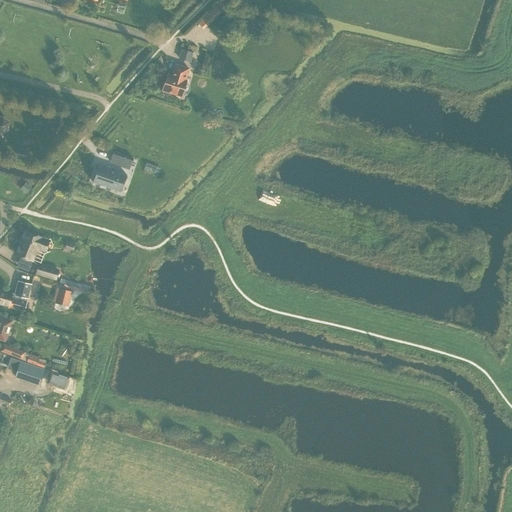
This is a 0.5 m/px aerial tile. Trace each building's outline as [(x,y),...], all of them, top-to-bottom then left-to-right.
[(217,1),(197,22),(203,27),(222,6),(217,1)] [(257,36),(261,19),(248,16),(244,33),(257,36)] [(178,59),(191,62),(194,52),(181,49),(178,59)] [(212,55),(205,53),(201,66),(208,68),(212,55)] [(162,91),(162,93),(163,94),(167,95),(169,95),(169,93),(182,97),(186,81),(185,81),(189,69),(175,65),(172,76),(167,74),(162,91)] [(0,116),(0,132),(0,133),(7,130),(9,122),(2,117),(0,116)] [(113,150),(109,163),(129,170),(133,157),(113,150)] [(98,165),(92,182),(120,192),(121,191),(118,191),(124,174),(126,175),(98,165)] [(24,230),(16,252),(15,254),(35,262),(39,250),(46,252),(51,240),(44,238),(44,237),(24,230)] [(76,243),(65,240),(63,248),(74,251),(76,243)] [(37,264),(33,275),(55,281),(58,271),(37,264)] [(31,284),(17,281),(14,295),(28,299),(31,284)] [(52,302),(69,306),(72,291),(56,287),(52,302)] [(11,295),(0,292),(0,302),(8,305),(8,307),(24,312),(27,302),(11,297),(11,295)] [(0,316),(0,338),(4,340),(6,333),(7,334),(11,321),(0,316)] [(0,351),(21,360),(25,352),(3,343),(0,351)] [(46,368),(46,366),(44,365),(45,363),(38,361),(39,357),(29,354),(27,362),(46,368)] [(55,357),(53,362),(63,365),(64,360),(55,357)] [(15,377),(38,385),(43,369),(21,362),(17,372),(15,377)] [(53,383),(53,371),(43,371),(43,382),(53,383)] [(11,392),(9,399),(27,403),(28,396),(11,392)] [(30,399),(41,403),(43,397),(33,393),(30,399)] [(11,400),(0,396),(0,403),(9,406),(11,400)]
